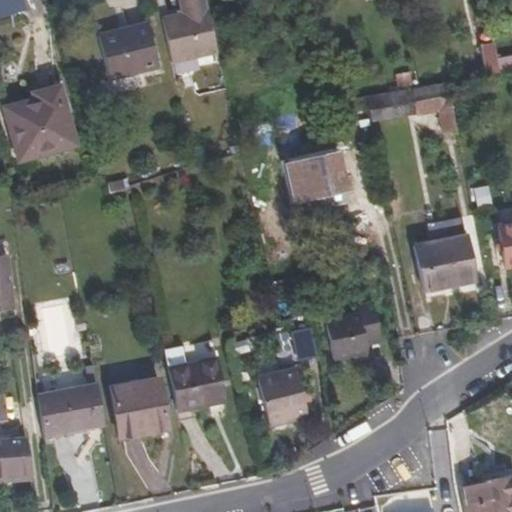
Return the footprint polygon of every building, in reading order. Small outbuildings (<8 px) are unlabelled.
[(0,0),(0,19),(24,13),(20,0),(0,0)] [(202,0),(173,0),(177,13),(158,17),(169,66),(215,56),(202,0)] [(141,23),(93,35),(104,80),(152,68),(141,23)] [(473,41),(478,71),(490,69),(486,40),(473,41)] [(54,87),(30,92),(33,105),(9,112),(21,156),(69,142),(54,87)] [(436,130),(450,126),(443,91),(408,98),(411,111),(431,107),(436,130)] [(349,128),(344,100),(328,103),(334,131),(349,128)] [(332,151),(283,162),(290,197),(339,186),(332,151)] [(475,208),(489,206),(487,187),(473,189),(475,208)] [(511,220),(496,223),(502,265),(511,263),(511,220)] [(423,296),(464,287),(464,283),(470,281),(462,241),(413,251),(423,296)] [(3,255),(0,255),(0,310),(11,309),(3,255)] [(352,310),(319,319),(329,356),(363,346),(361,338),(376,334),(365,298),(351,302),(352,310)] [(157,333),(206,325),(202,305),(152,315),(157,333)] [(214,365),(206,325),(157,333),(166,375),(214,365)] [(290,370),(252,380),(263,426),(288,420),(291,422),(302,419),(290,370)] [(153,382),(101,394),(113,448),(164,436),(153,382)] [(35,397),(41,437),(102,428),(95,389),(35,397)] [(0,421),(8,421),(6,405),(0,405),(0,421)] [(0,477),(30,475),(25,441),(0,443),(0,477)] [(511,465),(511,464),(461,472),(467,511),(493,511),(511,509),(511,465)] [(30,475),(0,477),(0,484),(31,481),(30,475)]
